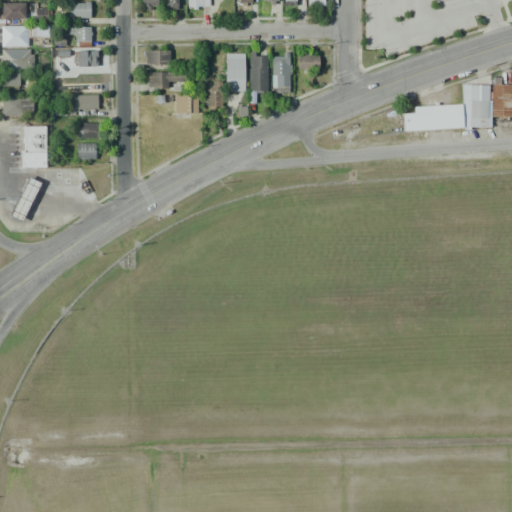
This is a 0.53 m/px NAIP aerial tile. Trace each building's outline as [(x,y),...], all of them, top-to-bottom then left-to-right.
[(140,0),(156,0),(157,10),(140,10),(140,0)] [(178,0),(178,10),(161,10),(161,0),(178,0)] [(209,0),(209,7),(186,8),(185,0),(209,0)] [(0,2),(47,2),(47,22),(0,22),(0,2)] [(89,2),(90,18),(68,18),(68,3),(89,2)] [(0,26),(35,26),(35,39),(27,39),(27,46),(1,47),(0,26)] [(89,48),(74,48),(74,26),(89,26),(89,48)] [(0,48),(32,48),(32,70),(0,70),(0,48)] [(168,50),(168,67),(144,67),(145,49),(168,50)] [(95,51),(95,67),(76,67),(76,51),(95,51)] [(265,93),(247,93),(247,51),(265,51),(265,93)] [(317,51),(318,69),(295,69),(295,52),(317,51)] [(288,93),(270,93),(270,52),(289,52),(288,93)] [(244,92),(225,92),(224,53),(243,53),(244,92)] [(183,71),(183,82),(165,82),(165,88),(146,88),(146,72),(183,71)] [(0,73),(18,73),(18,86),(0,86),(0,73)] [(490,77),(500,77),(500,84),(511,84),(511,118),(490,118),(490,77)] [(212,81),(220,81),(220,110),(203,110),(204,87),(211,87),(212,81)] [(196,94),(196,113),(173,114),(173,94),(196,94)] [(31,95),(31,115),(1,116),(1,96),(31,95)] [(96,95),(96,113),(63,114),(62,95),(96,95)] [(490,127),(469,128),(467,101),(488,100),(490,127)] [(412,106),(461,102),(463,127),(401,132),(400,114),(412,113),(412,106)] [(77,139),(78,122),(97,122),(97,139),(77,139)] [(46,168),(19,168),(18,125),(45,124),(46,168)] [(94,160),(76,160),(76,143),(94,142),(94,160)] [(27,177),(39,183),(19,221),(7,215),(27,177)]
